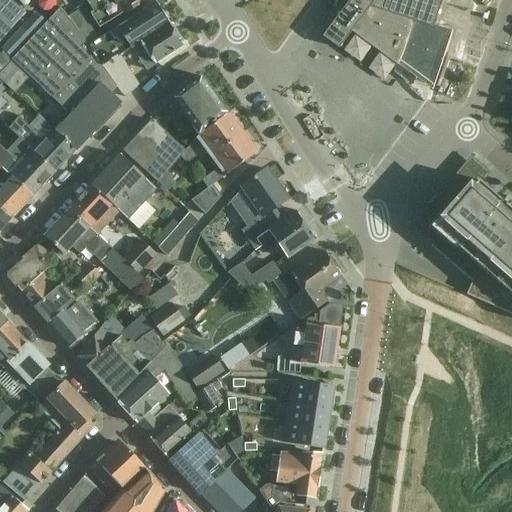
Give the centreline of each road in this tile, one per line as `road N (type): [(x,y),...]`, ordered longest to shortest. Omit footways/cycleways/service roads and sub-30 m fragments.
road 1 (residential): [(0,256),(171,77),(237,31)]
road 2 (residential): [(348,511),(377,273),(366,226)]
road 3 (residential): [(366,226),(266,73)]
road 4 (residential): [(121,418),(0,286)]
road 5 (residential): [(366,226),(462,126)]
road 6 (residential): [(462,126),(511,2)]
road 7 (residential): [(38,511),(121,418)]
road 8 (residential): [(203,511),(121,418)]
